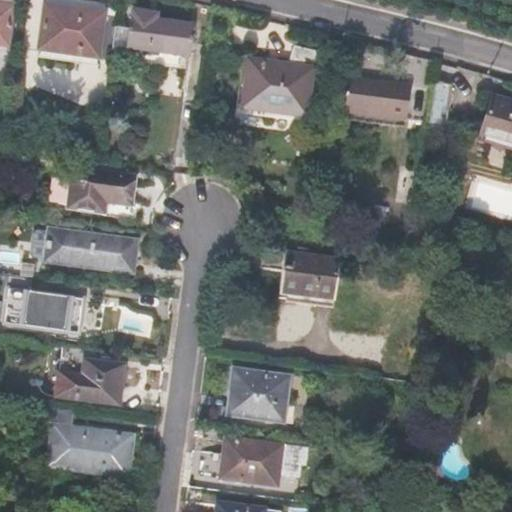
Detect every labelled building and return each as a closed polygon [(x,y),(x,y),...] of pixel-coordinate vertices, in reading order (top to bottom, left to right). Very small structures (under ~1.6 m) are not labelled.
[(211,6),(193,2),(191,25),(153,20),(154,14),(133,11),(128,46),(188,54),(189,42),(206,44),(211,6)] [(0,44),(7,46),(12,5),(0,3),(0,44)] [(43,4),(37,50),(97,58),(103,12),(43,4)] [(249,59),(242,108),(306,116),(312,68),(324,70),(326,52),(294,46),(288,64),(249,59)] [(349,79),(345,112),(404,120),(409,87),(349,79)] [(449,84),(432,81),(424,126),(444,129),(449,84)] [(511,101),(492,96),(481,131),(511,140),(511,101)] [(401,165),(418,167),(423,133),(406,131),(401,165)] [(70,169),(64,209),(102,214),(103,205),(128,207),(132,178),(70,169)] [(134,244),(48,232),(44,265),(130,276),(134,244)] [(335,298),(340,258),(328,257),(329,251),(297,248),(296,253),(283,252),(281,271),(278,293),(318,297),(335,298)] [(82,300),(7,291),(2,325),(77,335),(82,300)] [(58,374),(54,397),(117,405),(122,369),(84,363),(83,378),(58,374)] [(233,371),(227,416),(307,427),(309,411),(284,407),(288,378),(233,371)] [(34,406),(32,417),(74,422),(76,412),(34,406)] [(54,427),(48,469),(125,479),(132,438),(54,427)] [(224,441),(219,481),(275,487),(280,448),(224,441)]
